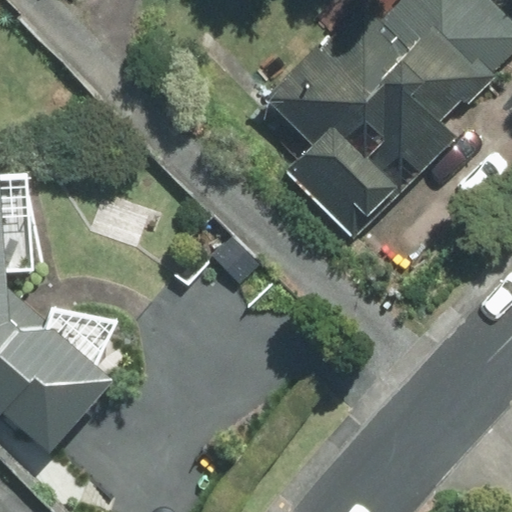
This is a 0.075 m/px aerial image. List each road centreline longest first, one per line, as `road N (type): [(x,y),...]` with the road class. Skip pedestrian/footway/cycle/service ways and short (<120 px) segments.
road 1 (residential): [(355,511),(511,336)]
road 2 (unknown): [(392,467),(508,511)]
